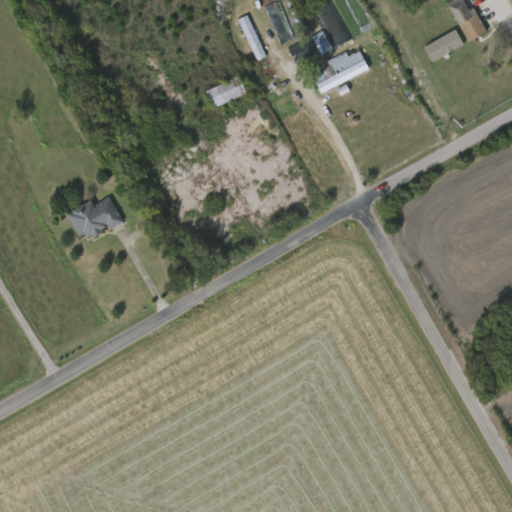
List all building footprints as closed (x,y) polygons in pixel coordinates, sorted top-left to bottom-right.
[(277,0),(294,36),(277,44),(257,0),(277,0)] [(335,45),(311,0),(331,0),(351,37),(335,45)] [(466,41),(446,0),(467,0),(483,32),(466,41)] [(266,57),(247,16),(238,20),(257,61),(266,57)] [(423,47),(431,63),(464,45),(455,30),(423,47)] [(329,47),(297,65),(287,49),(314,33),(318,40),(324,37),(329,47)] [(318,89),(311,72),(330,64),(328,58),(357,46),(366,70),(318,89)] [(245,91),(212,107),(204,90),(237,74),(245,91)] [(66,213),(107,193),(120,219),(80,240),(66,213)]
